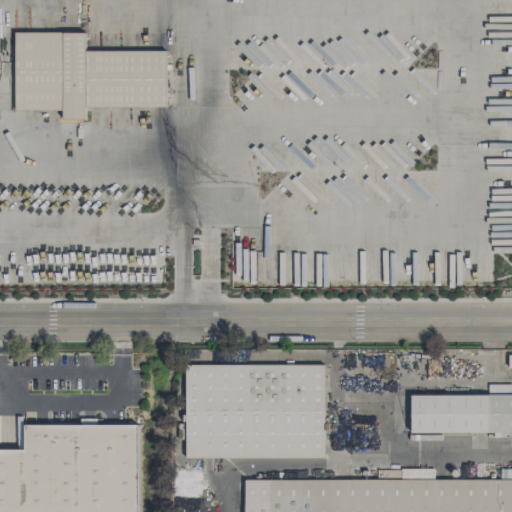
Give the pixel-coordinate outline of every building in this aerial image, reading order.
[(166,51),(85,50),(85,32),(14,32),(14,110),(62,110),(62,119),(85,119),(85,107),(165,107),(166,51)] [(324,364),(186,363),(185,457),(324,459),(324,364)] [(511,432),(511,393),(511,383),(487,383),(487,394),(411,394),(410,432),(511,432)] [(137,511),(138,423),(95,423),(95,417),(81,417),(81,423),(24,423),(24,448),(0,447),(0,511),(137,511)] [(245,478),(244,511),(511,511),(511,475),(511,477),(506,479),(433,479),(434,469),(400,468),(403,477),(396,480),(245,478)]
